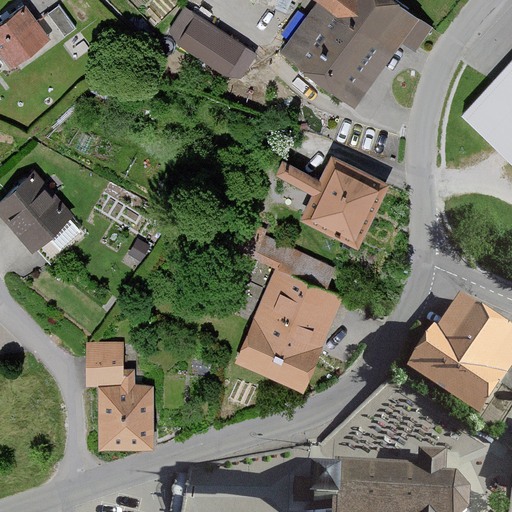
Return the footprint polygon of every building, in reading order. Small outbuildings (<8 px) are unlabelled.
[(407,51),(426,25),(391,0),(310,0),(273,51),(349,106),(395,43),(407,51)] [(44,39),(20,5),(0,18),(0,63),(4,68),(44,39)] [(230,81),(248,52),(192,18),(174,46),(230,81)] [(511,56),(455,118),(511,169),(511,56)] [(382,186),(323,156),(312,178),(278,161),(269,179),(302,195),(290,219),(350,249),(382,186)] [(65,215),(29,171),(0,194),(0,220),(23,249),(65,215)] [(339,297),(322,289),(330,270),(261,238),(264,231),(237,219),(225,246),(271,267),(227,361),(295,392),(339,297)] [(511,365),(511,332),(456,295),(436,325),(433,323),(406,365),(480,414),(511,365)] [(129,370),(118,370),(118,343),(80,343),(80,385),(91,385),(91,446),(147,446),(147,384),(129,384),(129,370)] [(459,511),(459,495),(447,477),(436,477),(437,456),(409,455),(408,467),(323,464),(322,485),(288,484),(288,511),(302,511),(459,511)]
